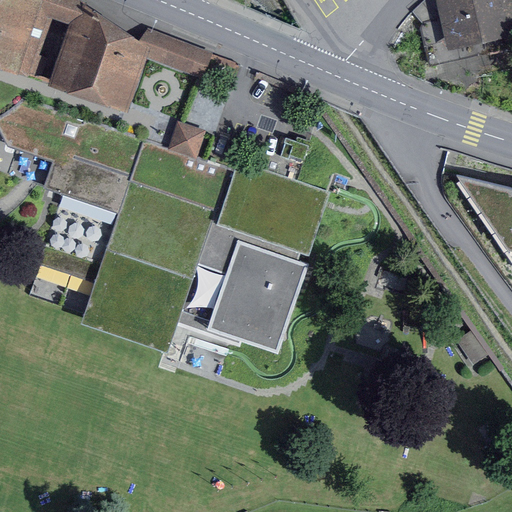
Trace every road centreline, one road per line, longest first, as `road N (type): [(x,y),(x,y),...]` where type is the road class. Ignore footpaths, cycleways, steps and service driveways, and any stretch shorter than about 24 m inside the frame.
road 1 (secondary): [(511,141),(333,75)]
road 2 (secondary): [(311,65),(156,0)]
